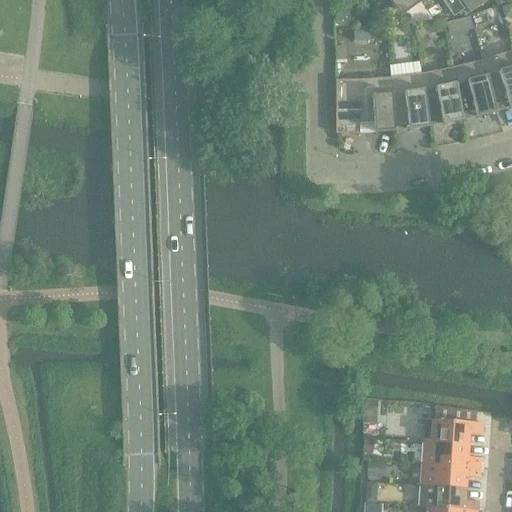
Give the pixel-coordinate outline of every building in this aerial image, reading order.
[(387,0),(400,18),(424,1),(423,0),(387,0)] [(473,0),(460,0),(470,14),(479,8),(473,0)] [(460,4),(450,11),(454,17),(464,10),(460,4)] [(511,4),(501,9),(505,20),(511,17),(511,4)] [(469,17),(457,20),(461,33),(473,30),(469,17)] [(369,30),(353,31),(354,41),(370,40),(369,30)] [(511,51),(482,61),(496,113),(511,108),(511,51)] [(482,61),(452,69),(463,122),(496,113),(482,61)] [(452,69),(421,75),(429,128),(463,122),(452,69)] [(421,75),(390,79),(395,132),(429,128),(421,75)] [(395,132),(390,79),(359,81),(336,81),(336,135),(360,135),(395,132)] [(364,401),(364,415),(373,416),(373,401),(364,401)] [(435,422),(425,421),(424,444),(469,446),(469,434),(483,435),(484,425),(476,425),(477,413),(436,408),(435,422)] [(364,440),(363,454),(372,454),(373,441),(364,440)] [(469,446),(424,444),(422,465),(481,469),(482,459),(468,458),(469,446)] [(368,463),(367,476),(380,477),(381,464),(368,463)] [(481,469),(422,465),(421,487),(466,490),(467,477),(480,478),(481,469)] [(367,483),(366,493),(372,494),(376,490),(377,484),(367,483)] [(466,490),(421,487),(419,508),(429,509),(478,511),(479,502),(465,501),(466,490)]
